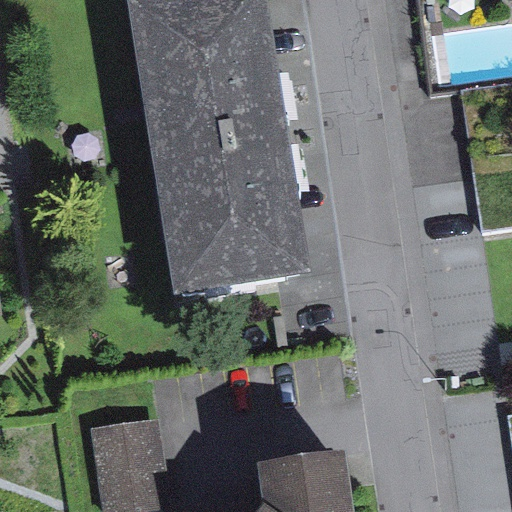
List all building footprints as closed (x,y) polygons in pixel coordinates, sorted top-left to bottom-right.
[(287,0),(169,0),(146,4),(193,291),(332,268),(287,0)] [(511,81),(490,84),(505,218),(511,217),(511,81)] [(158,434),(90,449),(104,511),(142,511),(175,505),(158,434)] [(378,511),(370,440),(272,452),(279,504),(271,511),(378,511)] [(19,511),(14,472),(0,473),(0,511),(19,511)]
